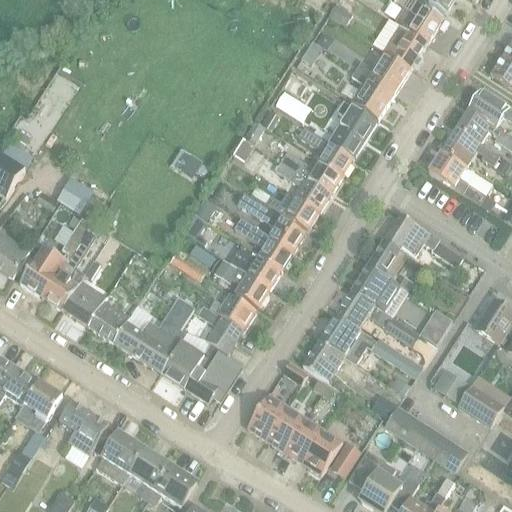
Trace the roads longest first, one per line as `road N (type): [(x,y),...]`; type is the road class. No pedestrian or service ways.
road 1 (residential): [(202,453),(376,185)]
road 2 (tertiary): [(202,453),(0,327)]
road 3 (residential): [(376,185),(497,0)]
road 4 (residential): [(511,274),(376,185)]
